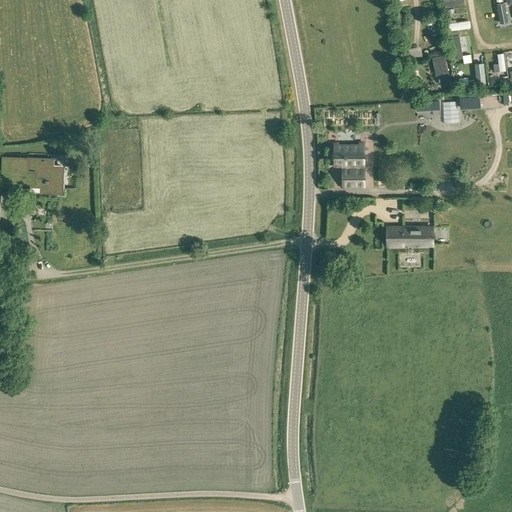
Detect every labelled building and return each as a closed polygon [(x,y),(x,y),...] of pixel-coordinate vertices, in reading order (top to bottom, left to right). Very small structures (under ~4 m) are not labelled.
[(497,4),(500,20),(506,19),(503,3),(497,4)] [(488,26),(487,5),(480,6),(481,26),(488,26)] [(445,20),(447,33),(469,29),(468,23),(454,26),(452,17),(446,19),(446,20),(445,20)] [(442,75),(444,87),(451,85),(445,54),(432,57),(436,76),(442,75)] [(473,63),(473,71),(485,70),(485,63),(473,63)] [(485,71),(473,73),(472,64),(467,65),(470,81),(487,78),(485,71)] [(478,95),(459,97),(460,109),(479,107),(478,95)] [(435,105),(435,109),(441,109),(440,99),(416,100),(416,106),(435,105)] [(343,165),(343,186),(364,186),(363,142),(350,143),(350,139),(338,139),(338,143),(334,143),(334,165),(343,165)] [(7,155),(6,155),(5,157),(3,157),(2,174),(2,181),(36,182),(35,193),(60,194),(61,157),(7,155)] [(433,245),(433,226),(403,227),(403,228),(387,228),(387,227),(387,245),(404,245),(404,241),(418,241),(418,245),(433,245)]
